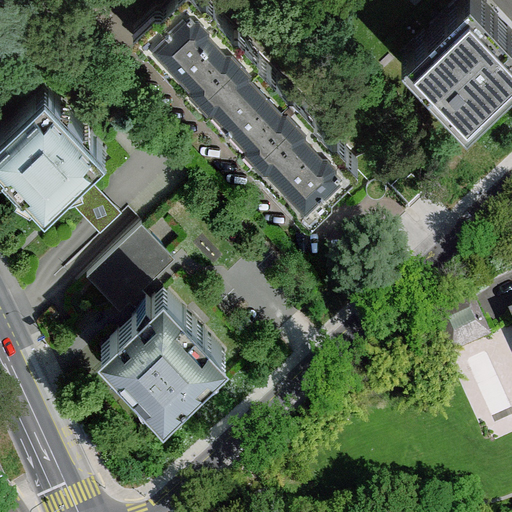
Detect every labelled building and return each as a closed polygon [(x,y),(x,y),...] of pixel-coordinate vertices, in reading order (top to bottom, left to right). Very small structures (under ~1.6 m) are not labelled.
[(235,24),(212,0),(168,0),(144,23),(150,28),(150,39),(184,76),(196,76),(200,82),(250,35),(240,24),(235,24)] [(511,28),(484,0),(461,0),(398,60),(466,131),(511,87),(511,28)] [(261,46),(250,35),(200,82),(206,87),(205,98),(240,135),(251,135),(256,140),(305,93),(295,82),(290,83),(261,51),(261,46)] [(46,82),(0,125),(0,168),(0,169),(8,165),(22,179),(18,188),(31,196),(35,193),(46,205),(62,189),(70,182),(73,183),(84,179),(81,172),(83,170),(107,147),(46,82)] [(316,105),(305,93),(256,140),(261,146),(260,156),(296,194),(307,194),(311,200),(319,194),(343,170),(348,170),(359,159),(360,156),(348,143),(348,138),(339,129),(334,129),(316,110),(316,105)] [(420,196),(432,183),(405,155),(381,178),(386,183),(410,207),(420,196)] [(70,182),(62,189),(85,213),(92,221),(100,229),(121,209),(113,201),(98,185),(83,170),(81,172),(84,179),(73,183),(70,182)] [(381,178),(374,178),(369,183),(369,190),(374,195),(381,195),(386,190),(386,183),(381,178)] [(143,221),(88,272),(121,306),(176,255),(147,225),(143,221)] [(140,307),(102,343),(117,358),(111,363),(126,373),(129,371),(138,381),(136,383),(145,398),(150,393),(165,409),(202,374),(204,376),(221,367),(215,361),(227,350),(165,283),(152,295),(147,290),(137,305),(140,307)] [(483,321),(472,296),(436,312),(448,337),(483,321)]
